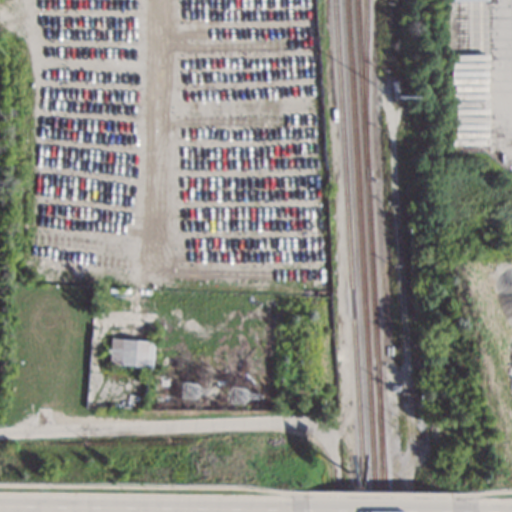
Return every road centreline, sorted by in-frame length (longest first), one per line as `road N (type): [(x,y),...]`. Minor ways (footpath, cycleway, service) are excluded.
road 1 (secondary): [(305,509),(0,503)]
road 2 (secondary): [(448,511),(305,509)]
